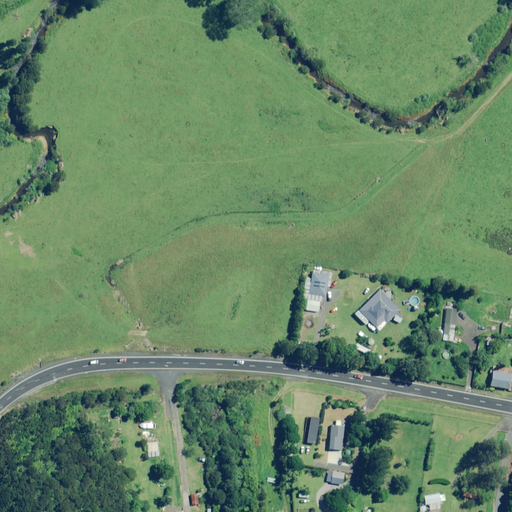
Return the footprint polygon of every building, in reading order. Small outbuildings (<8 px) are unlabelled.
[(319,271),(312,270),(310,280),(305,279),(303,299),(307,300),(305,316),(316,318),(317,311),(318,312),(319,301),(321,301),(322,296),(325,296),(328,275),(319,274),(319,271)] [(245,298),(230,295),(225,317),(240,320),(245,298)] [(390,321),(389,319),(399,310),(389,299),(385,303),(379,298),(365,311),(375,322),(376,321),(382,327),(390,321)] [(511,309),(491,305),(488,319),(508,323),(511,309)] [(456,309),(446,308),(443,340),(452,341),(456,309)] [(401,318),(394,315),(392,321),(399,324),(401,318)] [(374,344),(374,342),(374,341),(374,340),(373,339),(372,338),(371,338),(369,338),(368,339),(367,340),(367,341),(366,342),(366,343),(367,344),(368,345),(369,346),(370,346),(371,346),(373,346),(374,345),(374,344)] [(489,386),(508,389),(507,391),(511,391),(511,373),(510,373),(510,375),(492,372),(489,386)] [(340,421),(336,420),(335,427),(330,426),(328,449),(341,450),(344,427),(340,426),(340,421)] [(159,456),(157,446),(147,447),(148,457),(159,456)] [(438,494),(423,496),(424,505),(429,504),(430,510),(440,509),(438,494)]
